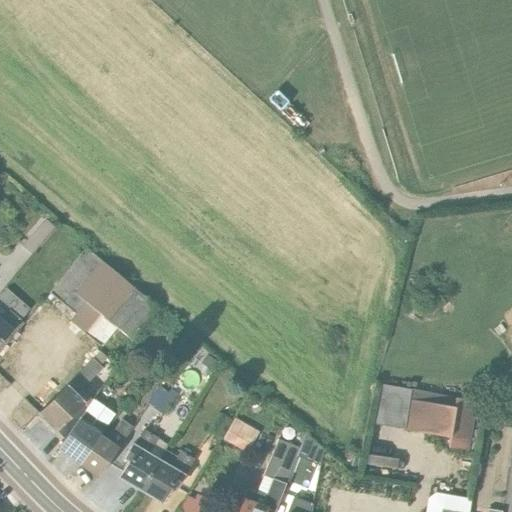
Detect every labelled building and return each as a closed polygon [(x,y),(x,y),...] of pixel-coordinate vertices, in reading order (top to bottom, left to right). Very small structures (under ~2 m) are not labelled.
[(149,317),(156,308),(84,248),(48,292),(73,314),(68,320),(101,346),(116,329),(130,340),(136,333),(149,317)] [(0,293),(0,339),(1,341),(28,309),(4,288),(0,293)] [(141,337),(154,321),(149,317),(136,333),(141,337)] [(99,366),(105,359),(98,352),(35,414),(62,441),(91,398),(81,389),(101,368),(99,366)] [(378,384),(371,425),(403,430),(449,445),(448,450),(467,453),(475,401),(411,390),(378,384)] [(164,390),(158,386),(146,403),(152,407),(164,390)] [(161,415),(174,398),(164,390),(152,407),(161,415)] [(56,449),(77,464),(98,435),(113,414),(91,398),(62,441),(56,449)] [(230,420),(218,413),(207,433),(219,439),(230,420)] [(234,418),(221,439),(245,453),(257,432),(234,418)] [(77,464),(96,478),(131,427),(120,419),(106,440),(98,435),(77,464)] [(158,460),(167,445),(142,429),(133,444),(131,443),(122,459),(127,462),(118,477),(140,490),(158,460)] [(298,448),(295,456),(318,465),(321,450),(304,435),(298,448)] [(295,456),(298,448),(277,439),(254,494),(245,490),(235,511),(264,511),(266,509),(273,511),(295,456)] [(141,490),(160,502),(169,486),(175,490),(192,459),(178,451),(169,466),(158,460),(141,490)] [(467,511),(470,499),(433,493),(426,499),(423,511),(467,511)] [(309,511),(311,505),(292,497),(286,511),(309,511)]
